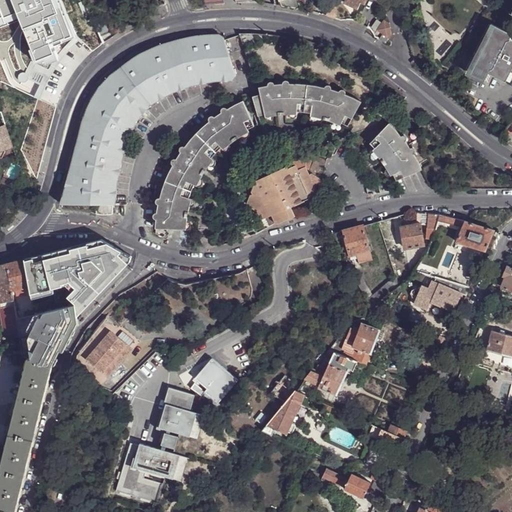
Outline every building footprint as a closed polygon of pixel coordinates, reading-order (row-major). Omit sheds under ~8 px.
[(0,0),(0,24),(16,19),(36,67),(56,59),(53,52),(77,42),(59,0),(0,0)] [(290,6),(302,8),(299,0),(280,0),(282,5),(290,6)] [(326,0),(327,15),(335,18),(335,0),(326,0)] [(104,43),(93,18),(81,24),(93,52),(104,43)] [(372,27),(377,30),(382,22),(378,19),(372,27)] [(390,24),(385,20),(377,30),(389,39),(392,34),(390,24)] [(510,81),(511,76),(511,31),(500,25),(476,73),(489,80),(493,72),(510,81)] [(65,191),(61,204),(115,204),(118,182),(122,161),(127,141),(137,120),(152,104),(172,92),(192,85),(219,80),(233,79),(236,76),(224,38),(224,37),(220,35),(211,35),(203,36),(186,39),(175,41),(161,46),(150,51),(137,58),(123,68),(112,76),(105,83),(97,93),(91,104),(81,130),(74,155),(68,181),(65,191)] [(380,39),(386,43),(389,39),(383,35),(380,39)] [(34,88),(47,109),(61,100),(47,79),(34,88)] [(268,87),(268,85),(258,86),(260,93),(252,96),(257,116),(264,114),(276,112),(279,112),(283,112),(296,111),(304,112),(311,113),(317,114),(324,116),(327,117),(331,118),(336,120),(342,123),(347,125),(361,101),(344,93),(343,95),(338,93),(339,91),(330,88),(329,91),(324,89),(324,87),(319,86),(314,85),(307,84),(300,83),(294,83),(288,83),(288,85),(282,85),(283,83),(273,84),(273,86),(268,87)] [(242,133),(248,129),(254,126),(242,100),(237,103),(223,111),(212,118),(206,123),(198,131),(191,138),(183,149),(176,158),(171,168),(166,180),(161,193),(158,201),(156,215),(155,228),(183,228),(184,222),(184,216),(186,207),(188,201),(190,195),(192,189),(195,183),(197,178),(200,172),(205,166),(209,161),(213,155),(217,152),(221,147),(226,143),(231,139),(237,135),(242,133)] [(340,127),(342,123),(336,120),(331,118),(329,121),(333,123),(333,124),(333,126),(335,128),(337,128),(339,128),(340,127)] [(369,142),(374,147),(377,151),(382,157),(386,163),(389,168),(393,174),(396,180),(421,168),(414,156),(407,145),(403,138),(399,133),(394,127),(389,122),(369,142)] [(7,150),(14,147),(6,124),(0,126),(0,157),(4,158),(7,150)] [(250,133),(248,129),(242,133),(237,135),(238,138),(243,136),(246,137),(249,136),(250,133)] [(233,142),(231,139),(226,143),(221,147),(225,150),(227,151),(229,150),(230,147),(229,145),(233,142)] [(377,151),(374,147),(370,150),(370,151),(370,154),(372,156),(374,157),(377,156),(379,159),(382,157),(377,151)] [(216,158),(213,155),(209,161),(205,166),(207,168),(210,164),(212,165),(215,163),(216,161),(216,158)] [(389,168),(386,163),(383,165),(386,169),(385,170),(385,172),(385,174),(386,175),(387,176),(389,176),(393,174),(389,168)] [(276,225),(294,217),(290,207),(297,205),(301,203),(304,201),(308,209),(322,205),(308,175),(305,167),(297,171),(295,166),(287,169),(286,167),(257,181),(258,182),(254,184),(252,191),(253,194),(250,195),(247,204),(257,211),(261,220),(265,218),(272,215),(276,225)] [(203,174),(200,172),(197,178),(195,183),(198,185),(201,185),(203,183),(203,180),(201,178),(203,174)] [(194,196),(190,195),(188,201),(186,207),(189,208),(190,204),(193,203),(195,202),(195,199),(194,196)] [(439,221),(440,215),(433,214),(429,214),(427,229),(436,230),(439,221)] [(269,229),(276,225),(272,215),(265,218),(269,229)] [(439,221),(460,227),(462,220),(440,215),(439,221)] [(495,231),(466,221),(457,243),(478,249),(486,252),(495,231)] [(373,260),(364,225),(352,229),(344,231),(351,256),(358,254),(361,263),(373,260)] [(423,247),(420,225),(406,226),(402,227),(405,249),(423,247)] [(74,308),(76,319),(132,258),(106,244),(100,241),(25,258),(30,286),(31,295),(69,286),(74,290),(66,299),(74,308)] [(15,261),(8,263),(12,290),(20,288),(30,286),(25,258),(15,261)] [(20,342),(17,317),(14,299),(12,290),(8,263),(0,264),(0,301),(1,302),(2,308),(1,308),(4,330),(9,329),(10,334),(14,333),(15,339),(12,340),(13,344),(20,342)] [(414,272),(430,276),(433,268),(420,264),(414,272)] [(511,291),(511,268),(507,266),(503,276),(505,277),(501,287),(511,291)] [(364,278),(359,281),(362,287),(368,284),(364,278)] [(368,284),(362,287),(373,309),(373,310),(378,306),(400,287),(397,279),(375,298),(368,284)] [(458,285),(441,280),(439,285),(435,282),(432,281),(429,289),(422,286),(420,291),(416,299),(414,304),(428,310),(431,303),(454,313),(456,307),(462,295),(466,297),(470,289),(465,288),(458,285)] [(416,299),(420,291),(416,289),(412,291),(411,294),(413,298),(416,299)] [(31,295),(14,299),(17,317),(34,313),(31,295)] [(500,298),(492,295),(484,316),(491,319),(492,320),(500,298)] [(511,302),(504,299),(501,307),(510,309),(511,302)] [(29,357),(52,366),(59,352),(62,353),(76,326),(76,319),(74,308),(41,315),(26,341),(29,357)] [(358,363),(367,366),(375,347),(381,331),(362,324),(359,330),(355,328),(351,337),(356,339),(353,347),(348,345),(343,357),(358,363)] [(82,356),(104,375),(128,347),(107,328),(82,356)] [(511,336),(491,331),(485,351),(511,358),(511,336)] [(128,347),(104,375),(107,378),(132,350),(128,347)] [(262,362),(268,371),(274,369),(286,362),(279,351),(262,362)] [(358,363),(343,357),(330,351),(327,354),(333,357),(327,369),(318,365),(306,379),(319,385),(319,386),(337,395),(342,385),(347,374),(352,376),(354,373),(358,363)] [(47,385),(52,366),(29,357),(15,412),(10,429),(7,441),(0,470),(0,509),(9,511),(15,511),(20,496),(29,460),(39,420),(47,385)] [(297,391),(300,386),(287,375),(272,393),(285,405),(297,391)] [(315,387),(304,382),(300,386),(297,391),(306,395),(311,397),(315,387)] [(189,390),(165,384),(156,422),(187,430),(192,406),(189,390)] [(287,434),(289,432),(291,433),(293,432),(295,427),(295,424),(293,423),(306,395),(297,391),(285,405),(264,430),(273,434),(276,429),(287,434)] [(200,408),(192,406),(187,430),(194,432),(200,408)] [(394,446),(400,449),(405,439),(390,433),(375,426),(370,436),(394,446)] [(390,433),(405,439),(407,433),(393,426),(390,433)] [(167,451),(128,442),(121,471),(123,472),(121,479),(119,479),(116,490),(158,500),(162,481),(141,476),(142,468),(173,476),(178,451),(167,448),(167,451)] [(186,453),(178,451),(173,476),(180,478),(186,453)] [(375,481),(385,485),(390,472),(377,467),(371,479),(375,481)] [(338,484),(345,488),(357,495),(363,498),(371,484),(346,471),(343,476),(327,468),(323,476),(338,484)] [(336,487),(338,484),(323,476),(322,480),(336,487)] [(379,499),(385,485),(375,481),(369,495),(379,499)]
